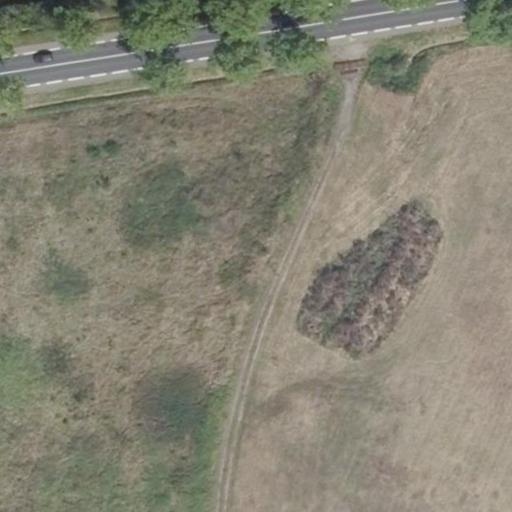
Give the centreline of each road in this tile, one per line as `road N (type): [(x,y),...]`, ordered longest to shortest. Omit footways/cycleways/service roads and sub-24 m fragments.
road 1 (track): [(352,14),(355,77),(341,144),(252,379),(229,511)]
road 2 (primary): [(0,71),(436,0)]
